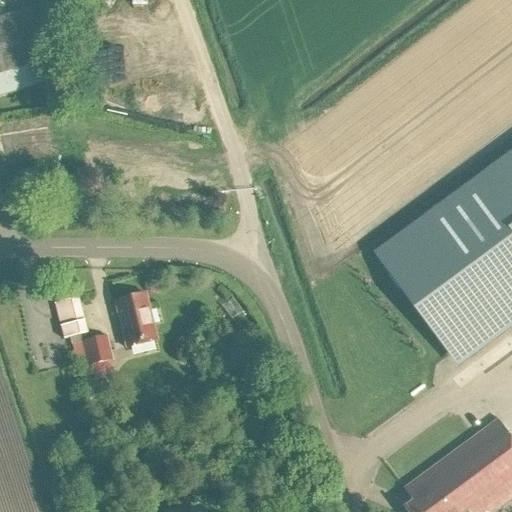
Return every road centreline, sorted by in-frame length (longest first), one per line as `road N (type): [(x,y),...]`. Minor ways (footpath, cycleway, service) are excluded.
road 1 (unclassified): [(346,511),(281,320),(245,269),(164,248),(0,249)]
road 2 (track): [(212,256),(240,245),(249,213),(179,0)]
road 3 (unknown): [(511,377),(333,474)]
